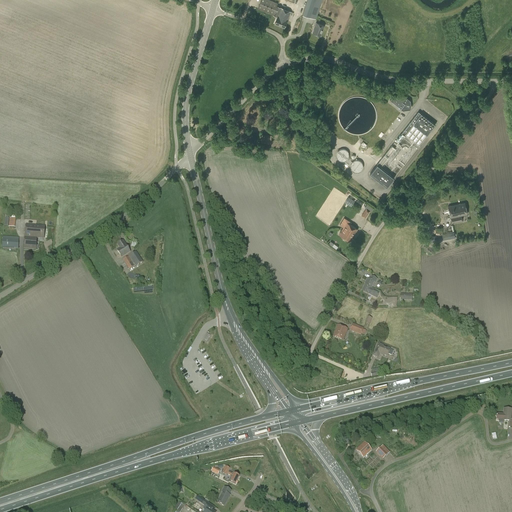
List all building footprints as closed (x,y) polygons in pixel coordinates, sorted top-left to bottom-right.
[(284,28),(287,21),(291,12),(277,6),(278,3),(269,0),(261,0),(258,9),(273,15),(277,17),(274,24),(284,28)] [(306,0),(302,15),(316,20),(322,0),(306,0)] [(320,36),(324,26),(316,22),(314,26),(315,26),(312,33),(320,36)] [(403,110),(410,109),(411,107),(410,101),(406,97),(403,101),(400,98),(399,99),(393,95),(390,100),(403,110)] [(396,144),(394,142),(370,173),(387,186),(435,125),(418,112),(401,134),(404,136),(399,142),(398,142),(396,144)] [(457,202),(458,204),(448,206),(450,217),(451,224),(462,221),(461,215),(467,214),(465,203),(460,204),(460,202),(457,202)] [(366,208),(361,215),(365,218),(370,211),(366,208)] [(5,226),(16,227),(16,218),(6,217),(5,226)] [(350,241),(357,229),(346,222),(339,235),(350,241)] [(45,226),(38,226),(25,225),(24,249),(36,250),(37,238),(44,239),(45,226)] [(3,237),(2,247),(18,248),(19,238),(3,237)] [(130,252),(123,241),(117,245),(121,250),(118,252),(121,258),(130,252)] [(143,262),(136,252),(123,260),(129,270),(135,266),(136,267),(143,262)] [(375,283),(377,279),(371,276),(369,280),(367,279),(365,283),(366,283),(362,289),(363,290),(362,291),(368,295),(376,299),(379,293),(371,288),(374,283),(375,283)] [(349,331),(361,336),(361,334),(365,335),(366,331),(363,330),(363,329),(352,324),(349,331)] [(347,329),(337,325),(333,337),(343,340),(347,329)] [(378,359),(380,354),(383,355),(387,357),(388,354),(391,356),(393,351),(381,346),(382,346),(377,344),(372,356),(378,359)] [(373,376),(381,374),(380,368),(372,370),(373,376)] [(511,410),(509,410),(504,409),(503,415),(497,414),(496,420),(498,420),(498,422),(504,422),(504,421),(509,421),(508,428),(511,427),(511,412),(511,413),(511,410)] [(363,458),(371,450),(364,443),(356,450),(363,458)] [(383,446),(376,452),(383,460),(390,453),(386,449),(383,446)] [(225,466),(223,471),(221,470),(220,472),(222,473),(226,475),(230,469),(225,466)] [(239,477),(233,475),(228,472),(227,475),(231,477),(230,478),(231,479),(230,482),(235,485),(239,477)] [(229,495),(231,491),(224,488),(222,493),(223,493),(217,503),(224,507),(229,496),(229,495)] [(213,511),(207,508),(210,504),(198,496),(195,500),(204,506),(203,506),(204,507),(203,509),(205,511),(204,511),(213,511)] [(180,511),(184,506),(179,502),(172,511),(180,511)]
